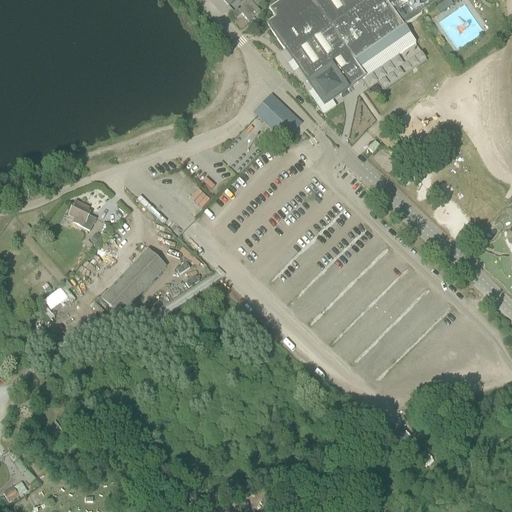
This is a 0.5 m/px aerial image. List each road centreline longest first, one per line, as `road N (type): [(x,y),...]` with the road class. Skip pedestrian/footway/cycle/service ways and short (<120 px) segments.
road 1 (unclassified): [(329,163),(327,180),(491,337),(511,372)]
road 2 (unclassified): [(511,311),(344,153)]
